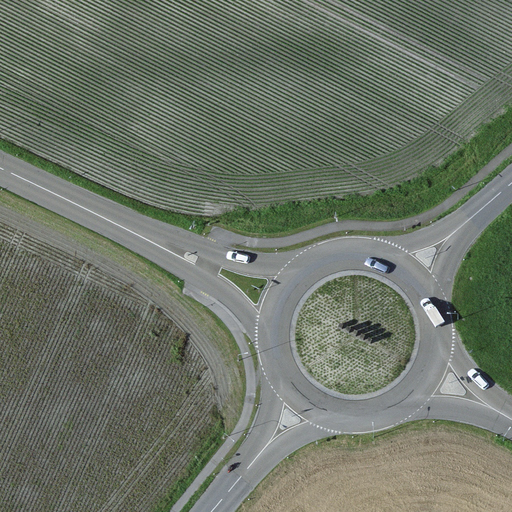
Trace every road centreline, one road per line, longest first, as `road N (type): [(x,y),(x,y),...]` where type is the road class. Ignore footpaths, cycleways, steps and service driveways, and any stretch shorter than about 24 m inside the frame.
road 1 (secondary): [(169,247),(0,168)]
road 2 (secondary): [(169,247),(280,345)]
road 3 (secondary): [(315,268),(169,247)]
